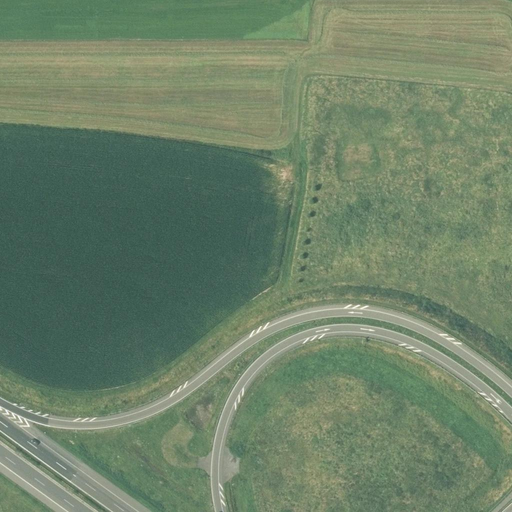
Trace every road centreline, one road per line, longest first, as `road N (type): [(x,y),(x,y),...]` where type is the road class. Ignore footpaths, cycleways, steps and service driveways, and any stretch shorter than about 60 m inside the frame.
road 1 (motorway): [(511,393),(414,327),(335,313),(258,336),(181,395),(136,417),(82,426),(0,407)]
road 2 (motorway): [(218,511),(216,449),(235,393),(263,359),(306,335),(359,329),(402,339),(456,368),(511,415)]
road 3 (track): [(511,89),(314,71),(299,79),(293,160)]
road 4 (motorway): [(124,511),(0,422)]
